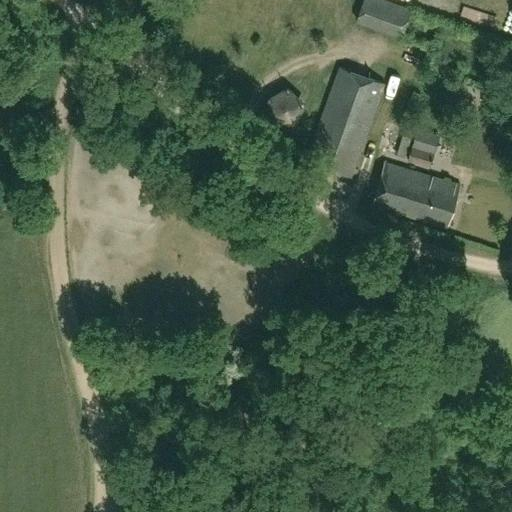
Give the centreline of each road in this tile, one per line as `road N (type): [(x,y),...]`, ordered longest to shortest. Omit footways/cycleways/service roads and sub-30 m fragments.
road 1 (track): [(511,268),(419,244),(281,182),(170,102),(58,0)]
road 2 (track): [(103,511),(101,433),(61,282),(58,187),(78,14)]
road 3 (track): [(100,429),(248,325),(342,213)]
